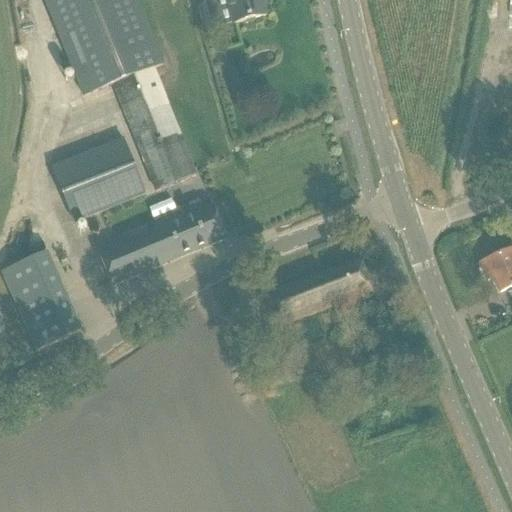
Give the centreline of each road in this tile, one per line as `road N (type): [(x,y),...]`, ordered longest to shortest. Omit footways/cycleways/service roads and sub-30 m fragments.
road 1 (unclassified): [(0,404),(197,282),(399,203)]
road 2 (tertiary): [(511,474),(411,237)]
road 3 (tertiary): [(399,203),(344,0)]
